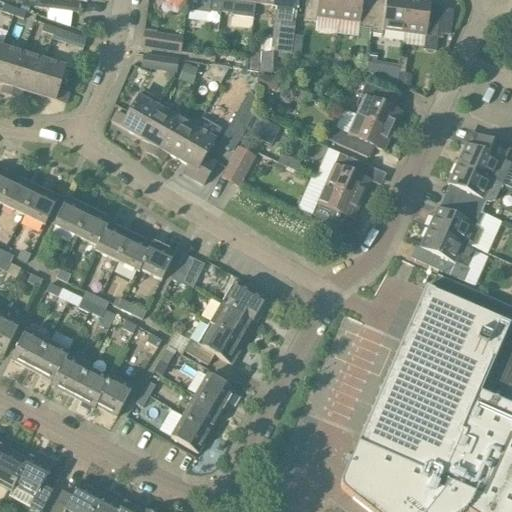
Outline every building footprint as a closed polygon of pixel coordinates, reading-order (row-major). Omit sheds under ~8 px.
[(86,0),(34,0),(34,8),(72,13),(74,2),(86,4),(86,0)] [(219,15),(220,0),(187,0),(187,6),(186,11),(219,15)] [(256,4),(255,4),(255,0),(220,0),(219,15),(253,20),(256,4)] [(255,0),(255,4),(256,4),(277,7),(276,12),(289,13),(290,0),(255,0)] [(336,21),(339,0),(307,0),(305,22),(315,23),(315,18),(336,21)] [(363,0),(339,0),(336,21),(360,24),(359,29),(360,29),(358,40),(370,42),(371,34),(371,30),(375,7),(375,2),(363,0)] [(404,34),(408,0),(385,0),(385,9),(375,7),(371,30),(371,34),(383,36),(383,31),(404,34)] [(431,0),(429,0),(408,0),(404,34),(425,37),(423,51),(436,53),(441,11),(430,10),(431,0)] [(15,10),(4,6),(2,13),(13,17),(15,10)] [(15,10),(13,17),(25,21),(27,14),(15,10)] [(277,21),(273,53),(292,55),(296,24),(277,21)] [(53,37),(55,29),(44,25),(41,33),(53,37)] [(55,29),(53,37),(51,41),(83,51),(86,39),(55,29)] [(182,38),(143,32),(141,48),(180,55),(182,38)] [(301,56),(303,39),(294,38),(292,55),(301,56)] [(10,98),(24,55),(3,48),(0,56),(0,85),(4,87),(1,95),(10,98)] [(139,64),(174,76),(178,61),(144,50),(139,64)] [(34,96),(45,61),(24,55),(10,98),(20,101),(22,92),(34,96)] [(263,55),(262,74),(277,75),(278,56),(263,55)] [(34,96),(56,103),(64,105),(68,94),(59,92),(67,68),(45,61),(34,96)] [(188,66),(182,83),(192,87),(198,70),(188,66)] [(229,69),(214,66),(212,66),(211,67),(206,77),(220,85),(229,69)] [(355,116),(392,133),(401,113),(392,109),(396,99),(366,85),(361,97),(363,98),(355,116)] [(229,126),(243,134),(255,114),(256,98),(248,93),(229,126)] [(139,139),(156,107),(138,97),(126,118),(117,113),(111,123),(139,139)] [(153,158),(175,118),(156,107),(139,139),(150,145),(145,154),(153,158)] [(355,116),(347,135),(334,129),(329,141),(370,160),(375,150),(383,153),(392,133),(355,116)] [(178,161),(195,130),(175,118),(153,158),(162,164),(167,155),(178,161)] [(260,142),(268,124),(257,119),(249,136),(260,142)] [(215,141),(195,130),(178,161),(188,167),(183,175),(203,187),(216,164),(206,158),(215,141)] [(457,166),(501,186),(511,165),(504,162),(510,150),(485,139),(480,151),(466,145),(457,166)] [(238,149),(221,179),(237,188),(254,158),(238,149)] [(300,163),(281,155),(277,164),(296,173),(300,163)] [(325,186),(339,193),(361,203),(371,182),(361,177),(365,167),(339,155),(325,186)] [(456,205),(480,216),(486,203),(488,204),(494,201),(501,186),(457,166),(448,186),(462,192),(461,193),(456,205)] [(0,205),(14,177),(0,169),(0,205)] [(22,216),(36,188),(14,177),(0,205),(22,216)] [(325,186),(322,193),(311,216),(338,228),(342,218),(353,222),(361,203),(339,193),(325,186)] [(22,216),(44,227),(58,199),(36,188),(22,216)] [(75,237),(89,209),(67,198),(53,227),(75,237)] [(480,216),(456,205),(451,215),(438,209),(428,231),(462,246),(462,245),(470,248),(470,247),(475,246),(481,232),(478,228),(479,227),(475,226),(475,225),(480,216)] [(75,237),(96,248),(97,248),(108,224),(110,225),(112,220),(89,209),(75,237)] [(130,235),(110,225),(108,224),(97,248),(96,248),(94,252),(116,263),(130,235)] [(462,246),(428,231),(420,250),(433,256),(428,267),(463,283),(469,270),(467,269),(474,253),(470,248),(469,249),(462,246)] [(141,271),(139,270),(152,245),(151,245),(130,235),(116,263),(139,274),(141,271)] [(139,270),(141,271),(162,281),(175,253),(152,242),(151,245),(152,245),(139,270)] [(0,260),(10,265),(13,259),(14,257),(4,252),(0,259),(0,260)] [(41,252),(37,260),(49,267),(53,258),(41,252)] [(181,286),(194,261),(183,256),(171,281),(181,286)] [(10,265),(0,260),(0,271),(6,274),(10,265)] [(181,286),(190,290),(191,289),(193,290),(205,265),(204,265),(204,266),(194,261),(181,286)] [(59,271),(55,279),(67,285),(71,276),(59,271)] [(31,275),(27,284),(38,290),(43,281),(31,275)] [(430,292),(426,290),(359,444),(357,444),(341,481),(341,482),(340,484),(340,486),(341,488),(341,489),(342,491),(344,492),(368,511),(465,511),(511,511),(511,309),(436,277),(430,292)] [(256,326),(258,324),(253,322),(259,313),(263,315),(269,304),(234,283),(220,306),(256,326)] [(46,293),(57,299),(62,290),(50,284),(46,293)] [(94,307),(98,299),(85,293),(82,300),(94,307)] [(105,312),(109,304),(98,299),(94,307),(105,312)] [(94,307),(82,300),(78,309),(90,315),(94,307)] [(256,326),(220,306),(208,326),(240,344),(246,334),(251,336),(256,326)] [(94,307),(90,315),(101,321),(105,312),(94,307)] [(133,311),(126,308),(123,313),(143,321),(146,313),(135,307),(133,311)] [(19,327),(0,317),(0,352),(4,355),(19,327)] [(125,321),(121,330),(131,335),(136,326),(125,321)] [(235,353),(240,344),(208,326),(197,345),(190,341),(184,352),(208,366),(214,356),(233,367),(239,355),(235,353)] [(11,360),(33,372),(47,344),(25,333),(11,360)] [(151,335),(146,344),(157,350),(162,342),(151,335)] [(47,344),(33,372),(53,382),(54,383),(66,360),(67,360),(69,356),(47,344)] [(159,363),(167,368),(176,353),(168,349),(159,363)] [(87,371),(67,360),(66,360),(54,383),(53,382),(51,386),(73,397),(87,371)] [(97,405),(96,405),(108,382),(107,381),(87,371),(73,397),(95,409),(97,405)] [(195,398),(222,413),(234,392),(207,376),(195,398)] [(96,405),(97,405),(118,416),(132,391),(108,379),(107,381),(108,382),(96,405)] [(141,394),(149,399),(156,387),(148,383),(141,394)] [(141,394),(135,405),(143,409),(149,399),(141,394)] [(183,418),(210,434),(222,413),(195,398),(183,418)] [(183,418),(171,440),(198,455),(210,434),(183,418)] [(0,459),(8,445),(0,440),(0,459)] [(14,490),(32,457),(29,456),(27,460),(18,455),(20,451),(8,445),(0,459),(0,487),(11,493),(13,489),(14,490)] [(40,461),(32,457),(14,490),(34,500),(30,506),(41,511),(63,472),(52,466),(54,464),(42,457),(40,461)] [(91,511),(101,494),(92,489),(94,485),(82,479),(72,498),(62,492),(51,511),(91,511)] [(118,511),(125,501),(113,495),(111,499),(101,494),(91,511),(118,511)] [(146,511),(148,509),(137,503),(135,506),(125,501),(118,511),(146,511)]
